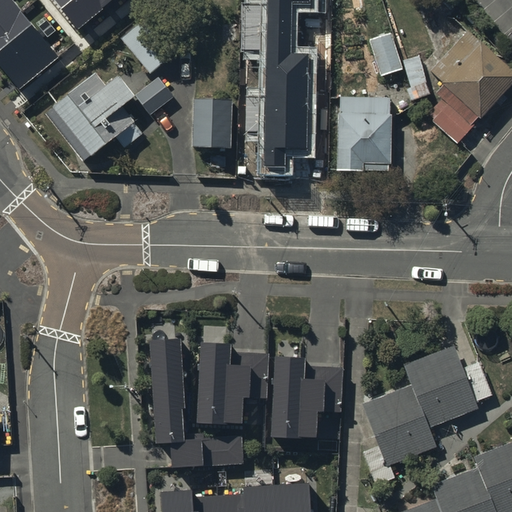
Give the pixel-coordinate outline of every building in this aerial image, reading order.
[(9,0),(0,0),(0,68),(22,95),(62,62),(9,0)] [(123,0),(51,0),(81,35),(123,0)] [(266,0),(264,166),(286,167),(286,149),(307,149),(309,53),(291,53),(292,2),(310,2),(309,0),(266,0)] [(143,25),(122,42),(150,76),(171,59),(143,25)] [(511,89),(511,74),(468,34),(430,75),(442,85),(440,86),(442,88),(420,113),(457,147),(479,124),(479,125),(511,89)] [(403,73),(391,36),(369,43),(380,80),(403,73)] [(418,54),(402,59),(411,86),(406,87),(410,100),(431,93),(418,54)] [(96,77),(45,117),(83,167),(116,142),(124,152),(144,137),(124,111),(135,102),(119,80),(106,90),(96,77)] [(159,80),(135,98),(150,117),(174,99),(159,80)] [(389,99),(340,99),(339,117),(338,117),(337,175),(388,175),(388,169),(391,169),(392,119),(389,119),(389,99)] [(232,103),(194,102),(192,150),(230,151),(232,103)] [(186,343),(151,345),(158,453),(174,452),(175,475),(207,473),(207,470),(245,467),(244,440),(207,442),(206,437),(187,438),(185,402),(190,402),(186,343)] [(233,349),(204,348),(201,429),(244,431),(246,405),(252,406),(252,402),(267,402),(269,359),(233,357),(233,349)] [(462,370),(454,349),(404,367),(412,387),(361,406),(377,448),(363,453),(376,488),(396,480),(391,467),(437,450),(430,430),(478,412),(476,406),(494,399),(481,363),(462,370)] [(306,362),(277,360),(273,446),(301,447),(301,444),(320,445),(322,421),(326,421),(326,415),(342,416),(344,372),(306,370),(306,362)] [(408,511),(511,511),(511,444),(474,459),(478,470),(432,487),(437,501),(408,511)] [(195,493),(161,495),(162,511),(314,511),(314,490),(245,492),(246,497),(195,500),(195,493)]
